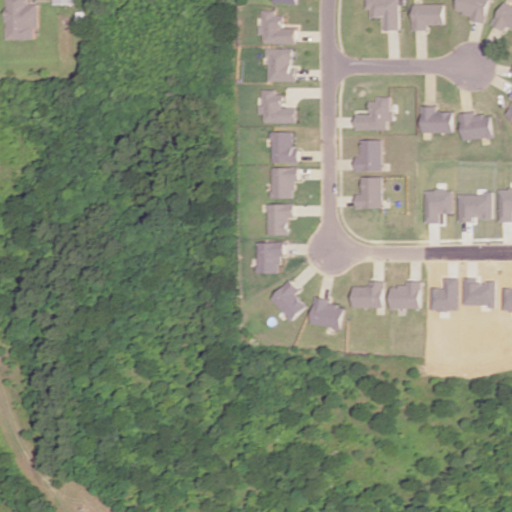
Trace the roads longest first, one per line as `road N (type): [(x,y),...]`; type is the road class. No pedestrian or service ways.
road 1 (residential): [(330,0),(333,246),(425,251)]
road 2 (residential): [(472,64),(329,66)]
